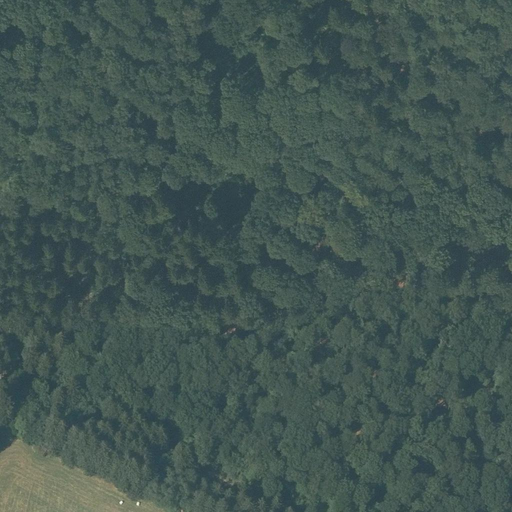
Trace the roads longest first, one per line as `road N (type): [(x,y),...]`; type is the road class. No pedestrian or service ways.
road 1 (track): [(282,511),(86,399),(0,376)]
road 2 (track): [(307,93),(511,129)]
